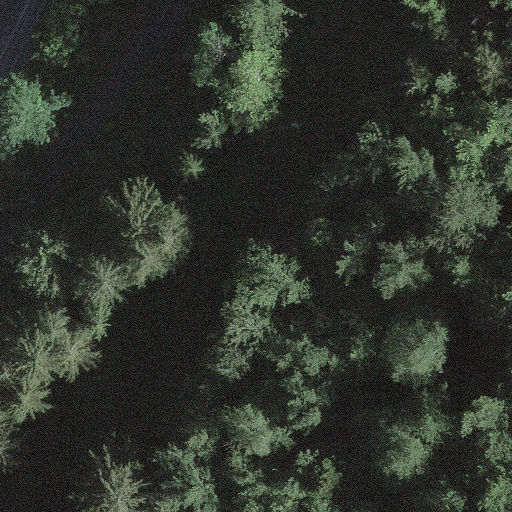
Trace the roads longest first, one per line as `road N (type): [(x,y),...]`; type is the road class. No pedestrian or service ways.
road 1 (track): [(364,0),(226,211),(10,511)]
road 2 (track): [(0,233),(186,0)]
